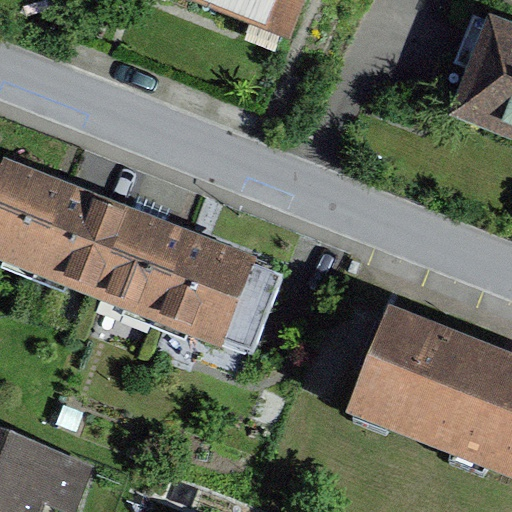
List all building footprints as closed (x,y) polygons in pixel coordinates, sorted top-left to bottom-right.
[(325,0),(169,0),(305,53),(325,0)] [(511,28),(493,21),(451,126),(511,149),(511,28)] [(0,270),(122,312),(154,217),(8,168),(0,190),(0,270)] [(276,259),(154,217),(122,312),(244,352),(276,259)] [(511,427),(511,360),(404,318),(359,430),(490,483),(511,427)] [(88,511),(110,454),(0,412),(0,511),(88,511)] [(511,427),(490,483),(511,491),(511,427)]
